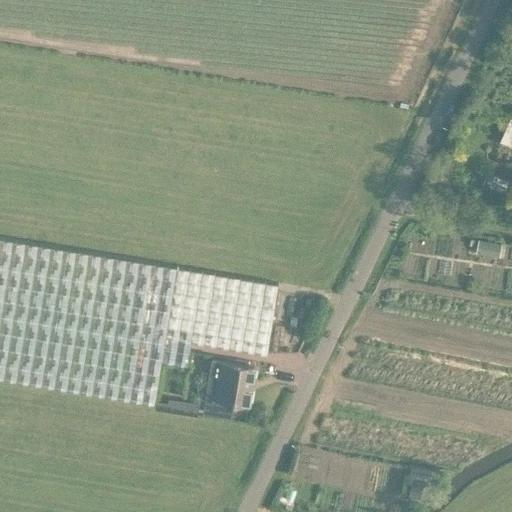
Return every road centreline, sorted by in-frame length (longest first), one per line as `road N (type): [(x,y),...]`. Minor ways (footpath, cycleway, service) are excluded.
road 1 (unclassified): [(248,511),(394,214)]
road 2 (unclassified): [(394,214),(498,0)]
